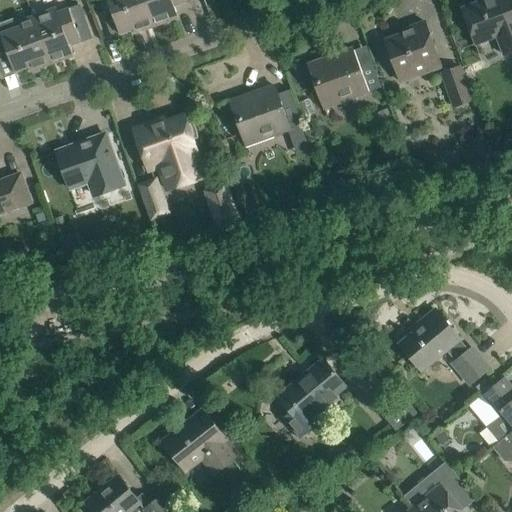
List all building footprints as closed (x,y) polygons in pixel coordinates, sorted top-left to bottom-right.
[(145,0),(107,0),(113,15),(120,34),(133,29),(135,34),(155,27),(145,0)] [(145,0),(155,27),(178,18),(174,6),(186,2),(185,0),(145,0)] [(511,0),(485,0),(462,9),(475,42),(495,35),(503,55),(511,51),(511,0)] [(79,5),(69,8),(73,21),(74,21),(75,25),(85,21),(79,5)] [(56,8),(32,17),(49,65),(74,56),(69,44),(81,40),(75,25),(74,21),(73,21),(69,8),(58,13),(56,8)] [(20,26),(0,33),(0,59),(9,56),(15,73),(28,67),(30,72),(49,65),(32,17),(18,22),(20,26)] [(408,28),(409,32),(385,40),(400,81),(441,66),(432,40),(425,22),(408,28)] [(352,48),(308,64),(315,83),(324,107),(368,92),(367,90),(381,85),(373,63),(359,68),(359,67),(352,48)] [(460,64),(439,71),(452,108),(472,101),(460,64)] [(289,128),(281,104),(274,85),(219,105),(223,116),(234,112),(245,144),(289,128)] [(199,170),(195,159),(199,157),(184,117),(151,128),(150,124),(134,130),(150,172),(158,169),(166,192),(208,176),(205,167),(199,170)] [(123,184),(112,153),(105,134),(57,152),(70,188),(84,182),(82,178),(93,174),(99,193),(123,184)] [(0,181),(0,213),(31,202),(21,174),(0,181)] [(152,219),(170,213),(157,178),(139,184),(152,219)] [(218,234),(241,227),(228,184),(204,192),(218,234)] [(45,213),(36,216),(39,224),(47,221),(45,213)] [(77,234),(61,239),(69,266),(85,263),(80,245),(78,240),(77,234)] [(436,310),(420,323),(422,326),(400,344),(422,371),(447,350),(456,360),(453,363),(470,384),(489,368),(472,348),(469,350),(436,310)] [(281,418),(299,439),(313,427),(305,418),(346,385),(324,359),(311,370),(313,373),(286,395),(284,392),(277,398),(288,412),(281,418)] [(370,407),(388,392),(368,367),(349,382),(370,407)] [(489,389),(482,396),(495,410),(499,415),(491,422),(490,431),(499,442),(511,432),(511,385),(505,377),(492,387),(489,389)] [(396,431),(418,414),(407,400),(385,418),(396,431)] [(227,439),(217,425),(204,410),(162,443),(184,472),(202,457),(216,475),(236,459),(222,442),(227,439)] [(511,432),(499,442),(492,447),(504,461),(511,461),(511,432)] [(259,450),(251,457),(282,496),(291,490),(259,450)] [(118,475),(85,502),(93,511),(132,511),(140,505),(144,510),(151,504),(143,494),(137,498),(131,491),(118,475)] [(441,483),(412,507),(416,511),(462,511),(463,511),(459,506),(472,494),(459,478),(446,489),(441,483)] [(151,504),(144,510),(145,511),(174,511),(161,496),(151,504)]
